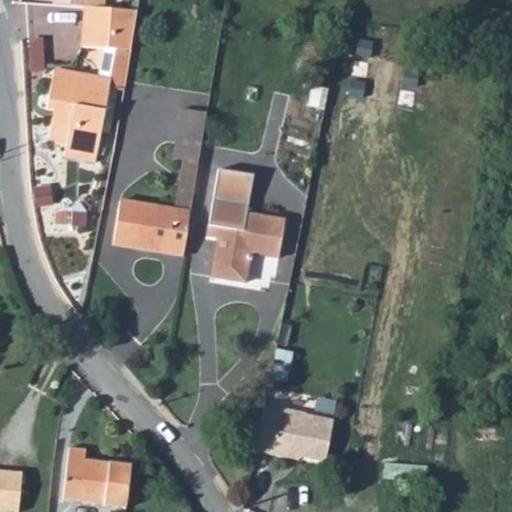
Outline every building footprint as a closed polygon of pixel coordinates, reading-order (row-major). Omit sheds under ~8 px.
[(82,4),(81,44),(106,46),(101,74),(112,77),(110,84),(127,86),(138,8),(105,4),(82,4)] [(43,64),(44,38),(34,38),(33,64),(43,64)] [(51,121),(48,138),(69,142),(99,146),(110,84),(112,77),(101,74),(53,65),(45,109),(52,110),(60,112),(58,122),(51,121)] [(178,108),(171,156),(181,159),(195,161),(203,112),(178,108)] [(52,110),(51,121),(58,122),(60,112),(52,110)] [(99,146),(69,142),(66,156),(97,160),(99,146)] [(181,159),(172,208),(187,210),(195,161),(181,159)] [(216,170),(206,225),(218,227),(209,277),(243,283),(249,256),(280,261),(286,223),(242,215),(250,176),(216,170)] [(38,206),(57,202),(52,182),(33,186),(38,206)] [(119,200),(111,244),(180,256),(187,210),(172,208),(119,200)] [(332,419),(264,404),(254,448),(287,456),(288,453),(298,455),(323,460),(332,419)] [(403,446),(407,421),(396,420),(392,444),(403,446)] [(63,498),(126,509),(133,469),(88,461),(88,451),(72,448),(63,498)] [(0,509),(16,511),(20,472),(0,470),(0,509)]
